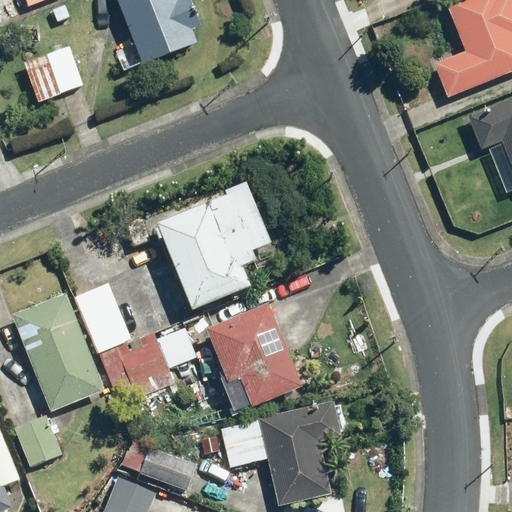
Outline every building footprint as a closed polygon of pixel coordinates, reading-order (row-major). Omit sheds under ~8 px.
[(23,0),(26,9),(50,0),(23,0)] [(176,0),(113,0),(141,68),(195,47),(190,34),(199,30),(187,0),(181,0),(177,2),(176,0)] [(433,67),(446,101),(511,75),(511,0),(459,0),(444,6),(464,56),(433,67)] [(69,51),(47,59),(60,95),(82,87),(69,51)] [(511,102),(466,121),(480,155),(501,146),(511,175),(511,102)] [(245,194),(154,229),(189,316),(247,293),(239,273),(253,267),(249,257),(267,250),(245,194)] [(106,286),(73,300),(97,357),(130,342),(106,286)] [(62,299),(10,321),(50,416),(102,394),(62,299)] [(265,310),(204,336),(222,380),(217,382),(232,417),(248,410),(249,413),(299,392),(265,310)] [(118,408),(172,386),(164,365),(192,354),(186,338),(183,339),(178,327),(98,359),(118,408)] [(332,405),(220,432),(229,471),(266,463),(277,510),(330,497),(318,446),(341,440),(332,405)] [(44,418),(13,431),(29,470),(60,457),(44,418)] [(0,511),(9,511),(1,491),(17,485),(0,441),(0,511)] [(140,477),(185,494),(195,467),(130,444),(121,468),(140,475),(140,477)] [(147,511),(154,496),(118,481),(103,511),(147,511)] [(342,511),(315,503),(312,511),(342,511)]
